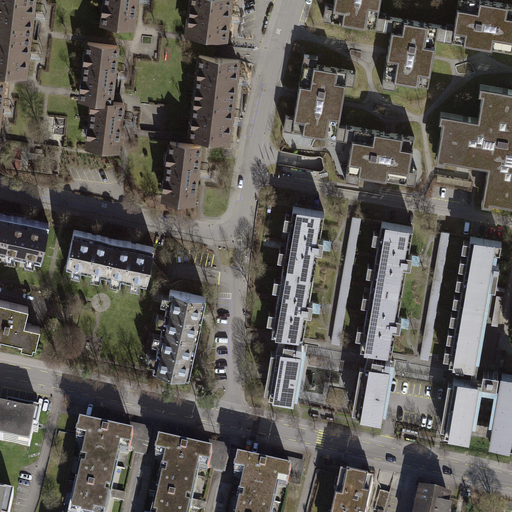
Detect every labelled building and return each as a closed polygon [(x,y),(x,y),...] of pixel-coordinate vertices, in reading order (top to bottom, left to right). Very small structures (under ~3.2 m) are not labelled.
[(32,11),(33,0),(0,0),(0,35),(29,39),(31,24),(42,25),(43,13),(32,11)] [(105,0),(106,4),(102,4),(100,18),(104,18),(103,26),(133,29),(136,4),(143,4),(143,0),(105,0)] [(228,14),(230,0),(189,0),(185,37),(225,41),(227,26),(238,28),(240,15),(228,14)] [(334,0),(334,7),(325,6),(323,18),(385,28),(387,15),(379,14),(381,0),(334,0)] [(511,5),(481,0),(458,0),(454,26),(446,25),(443,39),(511,50),(511,5)] [(443,39),(446,25),(387,15),(385,28),(393,30),(383,85),(396,87),(397,79),(428,84),(433,57),(436,38),(443,39)] [(27,53),(29,39),(0,35),(0,77),(24,81),(26,66),(37,67),(39,55),(27,53)] [(118,47),(88,44),(87,54),(83,54),(81,67),(86,68),(84,81),(80,80),(79,95),(83,95),(83,96),(82,103),(88,104),(112,106),(112,103),(112,100),(114,80),(122,81),(123,70),(116,69),(118,47)] [(314,61),(315,55),(303,53),(292,114),(284,113),(282,126),(342,136),(344,123),(337,121),(344,80),(353,82),(356,68),(314,61)] [(236,76),(238,61),(198,56),(193,99),(233,103),(234,88),(246,90),(247,77),(236,76)] [(4,83),(0,82),(0,117),(0,116),(7,117),(9,106),(1,105),(4,83)] [(486,88),(481,117),(442,110),(441,117),(444,118),(437,159),(446,161),(447,157),(489,165),(482,202),(492,204),(493,200),(511,203),(511,87),(483,82),(482,87),(486,88)] [(231,118),(233,103),(193,99),(188,141),(228,145),(230,130),(241,132),(242,119),(231,118)] [(122,104),(112,103),(112,106),(88,104),(86,116),(91,117),(89,130),(86,129),(84,144),(88,144),(87,152),(117,155),(120,129),(127,130),(128,119),(121,118),(122,104)] [(355,179),(357,171),(413,181),(415,168),(407,167),(412,135),(344,123),(342,136),(350,138),(343,177),(355,179)] [(200,148),(170,144),(169,154),(164,153),(162,167),(167,168),(165,181),(161,180),(160,194),(164,195),(163,203),(192,207),(195,181),(203,182),(204,171),(197,170),(200,148)] [(320,237),(324,214),(294,209),(293,215),(286,213),(284,225),(291,226),(288,248),(281,246),(279,258),(286,259),(284,271),(314,276),(318,251),(323,251),(325,238),(320,237)] [(10,218),(0,215),(0,252),(2,253),(10,218)] [(49,227),(10,218),(2,253),(6,254),(4,261),(14,264),(16,256),(27,259),(25,265),(37,268),(38,261),(42,262),(49,227)] [(363,221),(355,220),(334,346),(342,347),(363,221)] [(409,253),(413,230),(383,225),(382,230),(375,229),(373,241),(380,242),(376,263),(370,262),(368,274),(374,275),(372,287),(402,292),(407,266),(411,267),(414,254),(409,253)] [(114,242),(75,233),(67,268),(71,269),(69,277),(79,279),(81,271),(92,274),(91,281),(100,283),(101,276),(106,277),(114,242)] [(451,236),(443,235),(423,361),(431,363),(451,236)] [(502,243),(471,238),(471,240),(464,239),(463,249),(469,250),(467,258),(461,257),(459,267),(466,268),(464,276),(458,275),(457,284),(463,286),(461,294),(455,293),(454,302),(460,303),(458,312),(452,311),(451,320),(456,321),(455,329),(449,328),(447,338),(453,339),(452,347),(446,346),(444,356),(450,357),(449,362),(477,367),(491,286),(496,287),(500,264),(495,263),(498,250),(500,251),(502,243)] [(154,250),(114,242),(106,277),(110,278),(109,285),(119,287),(121,280),(131,282),(130,289),(141,291),(143,285),(146,286),(154,250)] [(310,300),(314,276),(284,271),(282,277),(276,276),(274,288),(280,289),(278,301),(277,310),(270,309),(268,321),(275,322),(273,333),(303,338),(308,311),(312,312),(314,300),(310,300)] [(398,315),(402,292),(372,287),(371,293),(365,292),(363,303),(369,305),(365,326),(359,325),(357,336),(363,338),(361,348),(392,354),(396,327),(401,328),(403,316),(398,315)] [(198,339),(206,299),(171,292),(170,296),(163,294),(160,304),(168,306),(166,317),(158,315),(156,324),(164,326),(163,331),(198,339)] [(0,344),(1,345),(2,340),(22,346),(22,350),(33,352),(34,348),(36,349),(41,330),(25,326),(29,309),(0,302),(0,344)] [(189,378),(198,339),(163,331),(162,335),(154,333),(152,344),(159,345),(157,356),(151,355),(148,366),(155,367),(154,371),(189,378)] [(303,365),(305,350),(277,345),(275,353),(272,353),(268,376),(264,398),(296,404),(303,365)] [(392,380),(394,365),(366,361),(364,369),(361,369),(360,375),(353,414),(385,420),(392,380)] [(478,382),(454,378),(445,434),(468,439),(470,427),(492,431),(490,444),(511,448),(511,376),(502,375),(500,386),(497,385),(499,374),(483,371),(481,383),(478,382)] [(0,444),(28,451),(33,431),(36,432),(40,413),(7,406),(6,412),(0,410),(0,444)] [(82,459),(86,460),(116,466),(120,450),(134,453),(147,456),(152,431),(102,421),(100,431),(79,427),(77,438),(86,440),(82,459)] [(163,469),(167,469),(198,476),(200,467),(213,470),(226,472),(231,448),(181,437),(179,447),(158,443),(156,455),(166,457),(163,469)] [(239,492),(243,493),(273,499),(277,483),(290,485),(304,489),(310,464),(259,453),(257,464),(237,459),(234,471),(243,473),(239,492)] [(110,493),(116,466),(86,460),(85,466),(81,466),(71,511),(106,511),(109,500),(104,499),(105,492),(110,493)] [(192,503),(198,476),(167,469),(166,477),(162,476),(154,511),(189,511),(190,510),(185,509),(187,502),(192,503)] [(367,511),(374,482),(341,475),(339,482),(336,482),(334,491),(337,492),(332,511),(367,511)] [(0,511),(10,511),(14,496),(0,492),(0,511)] [(453,500),(417,492),(414,503),(417,504),(415,511),(452,511),(453,511),(450,511),(453,500)] [(270,511),(273,499),(243,493),(242,499),(238,498),(235,511),(270,511)]
